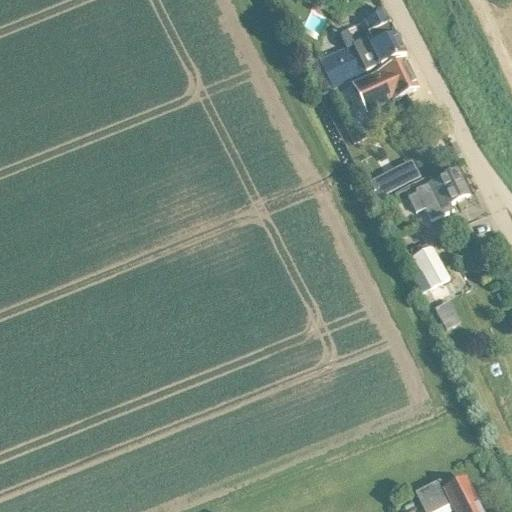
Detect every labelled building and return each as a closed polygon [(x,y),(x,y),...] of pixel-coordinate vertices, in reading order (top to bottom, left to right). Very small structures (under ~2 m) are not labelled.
[(319,10),(316,28),(330,30),(333,12),(319,10)] [(381,70),(406,57),(385,14),(339,38),(346,52),(319,65),(313,54),(317,47),(297,38),(293,43),(317,90),(319,89),(324,97),(334,92),(349,85),(381,68),(381,70)] [(418,92),(404,63),(353,89),(367,117),(418,92)] [(354,95),(349,85),(334,92),(339,103),(354,95)] [(412,161),(397,168),(406,185),(421,178),(412,161)] [(455,212),(452,207),(470,198),(457,172),(418,191),(420,195),(408,200),(416,216),(427,210),(433,223),(455,212)] [(421,296),(450,281),(433,250),(414,260),(421,274),(411,279),(421,296)] [(480,511),(465,482),(446,491),(441,483),(416,495),(424,511),(440,511),(451,507),(454,511),(480,511)]
